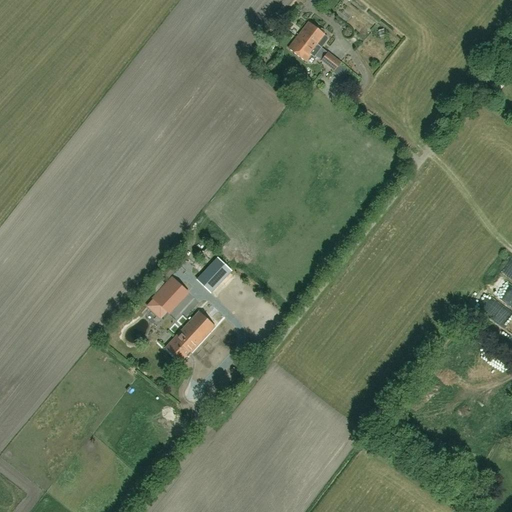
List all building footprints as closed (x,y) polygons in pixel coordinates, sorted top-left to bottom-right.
[(312,40),(321,48),(328,39),(328,38),(326,36),(324,34),(325,33),(325,31),(322,29),(320,29),(319,31),(308,22),(296,38),(305,45),(309,40),(311,42),(312,40)] [(305,45),(296,38),(288,48),(306,61),(311,55),(314,57),(322,48),(321,48),(312,40),(311,42),(309,40),(305,45)] [(341,63),(328,53),(321,61),(334,71),(341,63)] [(499,88),(505,84),(500,77),(495,80),(499,88)] [(218,257),(197,279),(211,293),(232,271),(218,257)] [(170,277),(178,268),(174,263),(165,273),(170,277)] [(156,292),(165,283),(158,276),(149,286),(156,292)] [(160,320),(165,314),(157,307),(179,284),(172,278),(152,299),(145,306),(160,320)] [(177,292),(164,305),(171,313),(185,300),(177,292)] [(199,311),(182,329),(165,348),(182,363),(199,344),(215,326),(199,311)] [(167,344),(174,335),(171,332),(163,341),(167,344)] [(479,434),(469,450),(472,453),(483,436),(479,434)] [(479,464),(471,459),(468,464),(476,469),(479,464)]
